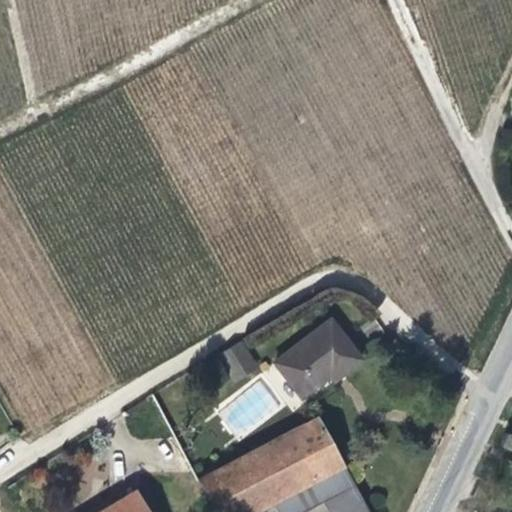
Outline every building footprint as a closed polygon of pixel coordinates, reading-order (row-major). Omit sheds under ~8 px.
[(334,377),(353,363),(322,323),(266,364),(292,399),(321,378),(330,372),(334,377)] [(219,373),(241,359),(233,348),(212,362),(219,373)] [(227,385),(249,371),(241,359),(219,373),(227,385)] [(325,383),(334,377),(330,372),(321,378),(325,383)] [(190,483),(205,503),(212,511),(240,511),(259,502),(264,511),(295,511),(314,503),(318,511),(334,511),(354,502),(311,421),(277,437),(190,483)] [(502,452),(508,442),(497,436),(492,447),(502,452)] [(141,511),(129,492),(95,511),(141,511)] [(359,511),(354,502),(334,511),(359,511)] [(212,511),(205,503),(192,511),(212,511)]
